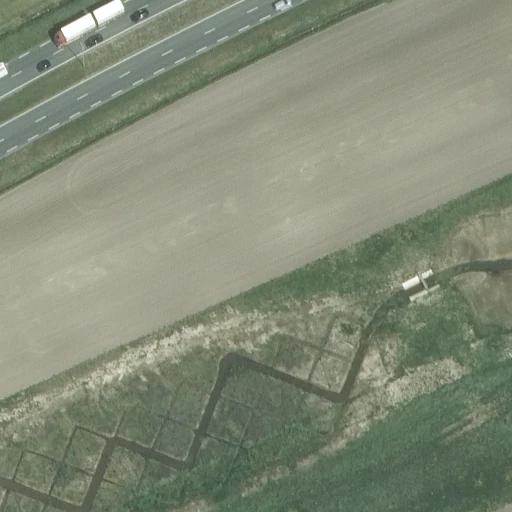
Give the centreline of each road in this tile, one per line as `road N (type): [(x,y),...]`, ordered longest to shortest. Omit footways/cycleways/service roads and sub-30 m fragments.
road 1 (primary): [(0,145),(282,0)]
road 2 (primary): [(165,0),(0,84)]
